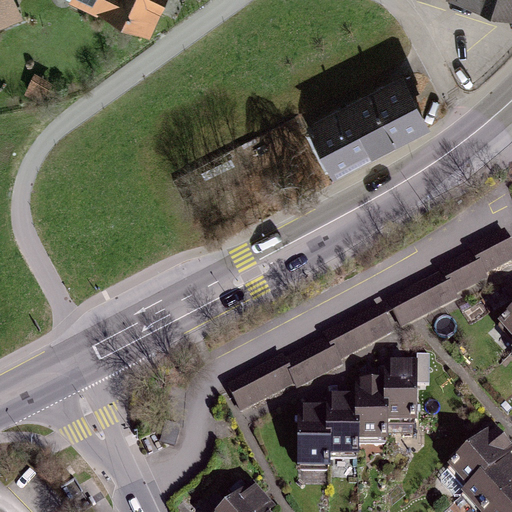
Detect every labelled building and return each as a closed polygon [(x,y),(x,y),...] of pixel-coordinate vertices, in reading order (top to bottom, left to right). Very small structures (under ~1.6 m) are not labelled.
[(28,0),(0,0),(0,27),(1,30),(33,20),(28,0)] [(158,0),(100,0),(98,6),(146,28),(158,0)] [(511,0),(451,0),(511,17),(511,0)] [(442,117),(414,64),(310,121),(339,173),(442,117)] [(51,81),(36,74),(27,92),(42,99),(51,81)] [(277,190),(255,149),(192,183),(214,223),(277,190)] [(288,357),(231,387),(246,415),(303,386),(305,390),(345,368),(343,364),(462,302),(460,297),(491,281),(489,277),(511,265),(511,234),(509,229),(472,249),(474,253),(443,269),(445,274),(328,336),(331,341),(291,362),(288,357)] [(420,423),(420,362),(390,362),(390,376),(391,423),(420,423)] [(391,423),(390,376),(361,376),(361,394),(361,437),(391,436),(391,423)] [(361,437),(361,394),(332,394),(332,408),(332,455),(361,455),(361,437)] [(332,455),(332,408),(303,408),(303,468),(332,468),(332,455)] [(511,456),(511,440),(501,428),(454,466),(473,489),(511,456)] [(481,511),(489,511),(511,493),(511,456),(473,489),(467,494),(481,511)] [(263,511),(270,506),(275,501),(256,479),(219,511),(263,511)] [(511,511),(511,493),(489,511),(511,511)]
